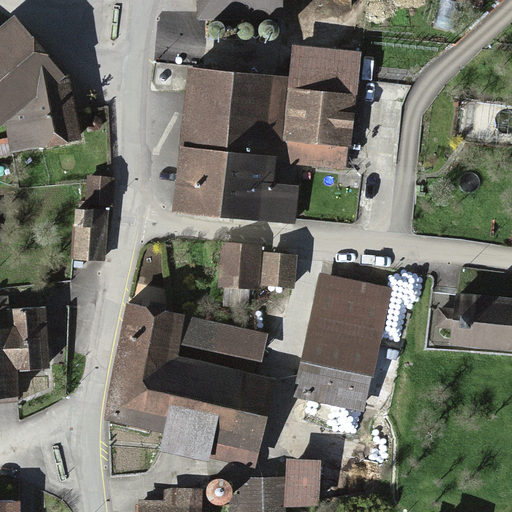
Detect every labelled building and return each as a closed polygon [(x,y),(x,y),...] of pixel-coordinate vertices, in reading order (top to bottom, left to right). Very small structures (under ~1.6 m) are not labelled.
[(186,0),(187,19),(284,20),(283,0),(186,0)] [(64,79),(52,81),(6,25),(0,30),(0,150),(72,141),(64,79)] [(288,50),(276,162),(342,169),(354,57),(288,50)] [(185,72),(168,209),(286,224),(291,188),(266,185),(279,84),(185,72)] [(66,260),(97,264),(103,214),(72,211),(66,260)] [(214,250),(212,287),(249,289),(250,252),(214,250)] [(291,260),(257,258),(256,288),(289,290),(291,260)] [(313,280),(288,395),(362,410),(386,295),(313,280)] [(511,303),(445,299),(441,349),(511,354),(511,303)] [(252,469),(271,379),(175,357),(183,316),(130,303),(106,419),(163,432),(160,450),(252,469)] [(3,336),(0,335),(0,400),(13,400),(12,370),(41,370),(40,309),(3,309),(3,336)] [(311,465),(282,465),(282,510),(311,510),(311,465)] [(277,511),(277,481),(239,482),(239,511),(277,511)] [(132,507),(131,511),(191,511),(192,495),(158,494),(157,508),(132,507)]
